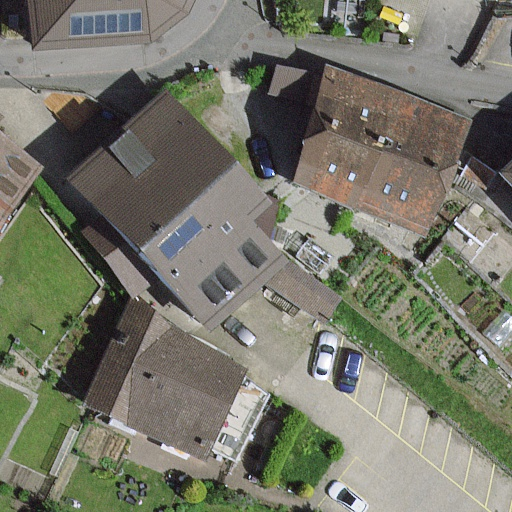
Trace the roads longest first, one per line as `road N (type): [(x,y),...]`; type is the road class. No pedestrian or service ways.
road 1 (residential): [(232,50),(338,56),(511,91)]
road 2 (residential): [(0,69),(232,50)]
